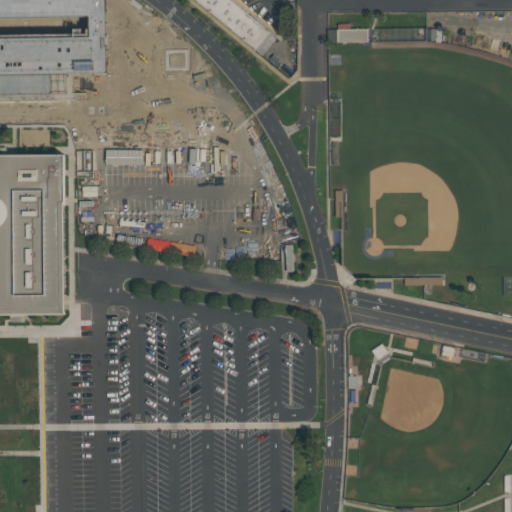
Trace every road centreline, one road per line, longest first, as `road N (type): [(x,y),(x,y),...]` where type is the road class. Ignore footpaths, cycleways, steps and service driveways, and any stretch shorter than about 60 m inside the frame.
road 1 (residential): [(330,511),(332,305),(297,175),(239,78),(158,0)]
road 2 (residential): [(221,111),(0,111)]
road 3 (residential): [(97,295),(102,511)]
road 4 (residential): [(110,268),(97,295),(273,323)]
road 5 (residential): [(332,305),(511,338)]
